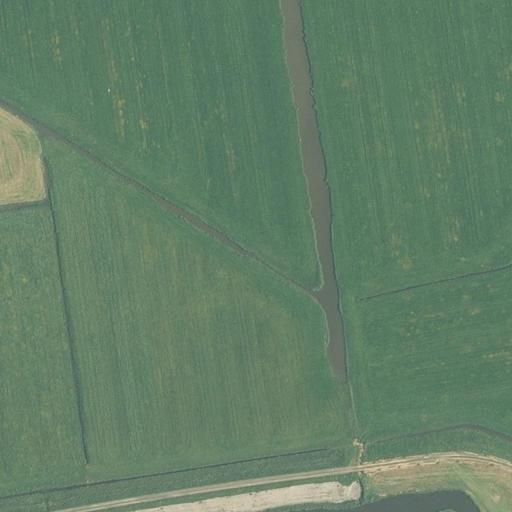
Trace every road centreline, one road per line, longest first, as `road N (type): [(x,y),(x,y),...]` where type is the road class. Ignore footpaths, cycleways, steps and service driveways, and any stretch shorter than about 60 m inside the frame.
road 1 (track): [(351,469),(71,511)]
road 2 (unclassified): [(511,466),(437,457),(351,469)]
